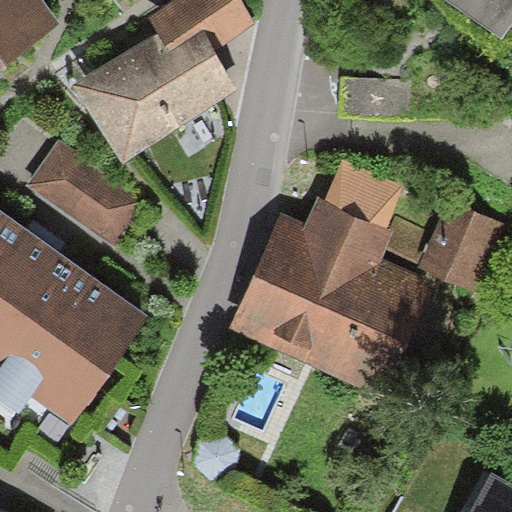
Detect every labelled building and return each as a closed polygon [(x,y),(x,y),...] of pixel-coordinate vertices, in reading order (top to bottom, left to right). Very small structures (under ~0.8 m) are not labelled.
[(0,0),(0,68),(58,25),(38,0),(0,0)] [(159,35),(75,88),(124,166),(238,94),(212,54),(255,26),(237,0),(177,0),(148,19),(159,35)] [(511,0),(441,0),(501,42),(511,26),(511,0)] [(413,80),(345,80),(345,117),(414,117),(413,80)] [(146,199),(59,142),(27,191),(114,248),(146,199)] [(309,228),(282,217),(231,333),(383,400),(433,287),(382,264),(388,250),(395,235),(388,232),(394,218),(406,189),(343,163),(325,205),(319,202),(309,228)] [(509,230),(452,206),(439,236),(394,218),(388,232),(395,235),(388,250),(428,266),(425,272),(482,295),(509,230)] [(50,249),(0,214),(0,377),(3,379),(0,383),(0,399),(22,414),(32,399),(73,427),(149,317),(50,249)] [(223,436),(201,443),(195,467),(212,484),(235,475),(240,452),(223,436)] [(511,511),(511,485),(490,474),(469,511),(511,511)]
